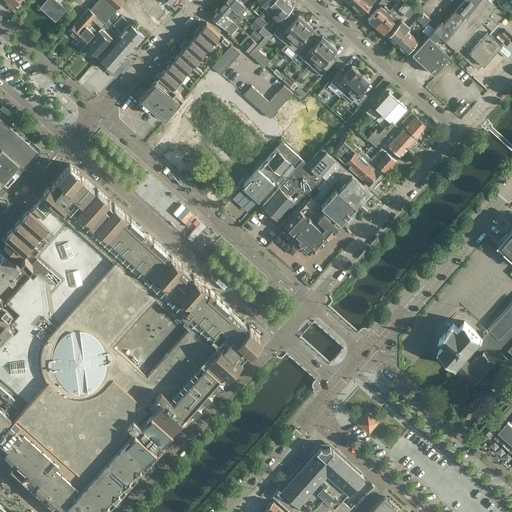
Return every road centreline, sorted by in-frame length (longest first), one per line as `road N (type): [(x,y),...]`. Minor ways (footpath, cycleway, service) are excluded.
road 1 (residential): [(69,143),(282,334)]
road 2 (residential): [(308,304),(95,114)]
road 3 (residential): [(282,334),(120,511)]
road 4 (residential): [(308,304),(459,133)]
road 5 (tertiary): [(364,352),(511,186)]
road 6 (residential): [(459,133),(310,0)]
road 7 (residential): [(511,485),(364,352)]
road 8 (residential): [(315,408),(431,511)]
road 9 (residential): [(95,114),(198,0)]
road 10 (tertiary): [(222,511),(315,408)]
road 11 (residential): [(95,114),(0,31)]
